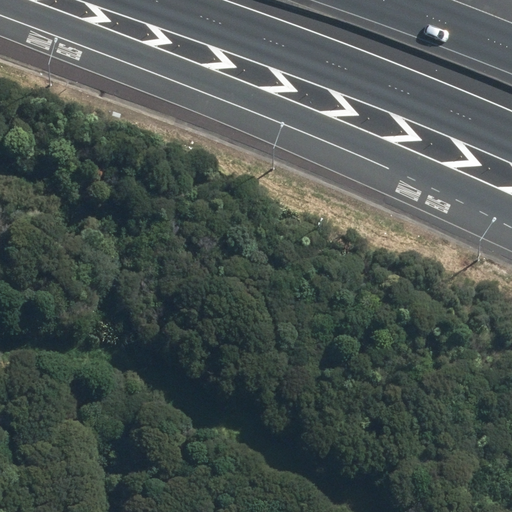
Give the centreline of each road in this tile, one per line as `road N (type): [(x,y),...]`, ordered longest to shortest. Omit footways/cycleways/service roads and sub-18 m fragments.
road 1 (motorway): [(511,210),(0,6)]
road 2 (motorway): [(511,138),(154,0)]
road 3 (motorway): [(381,0),(511,51)]
